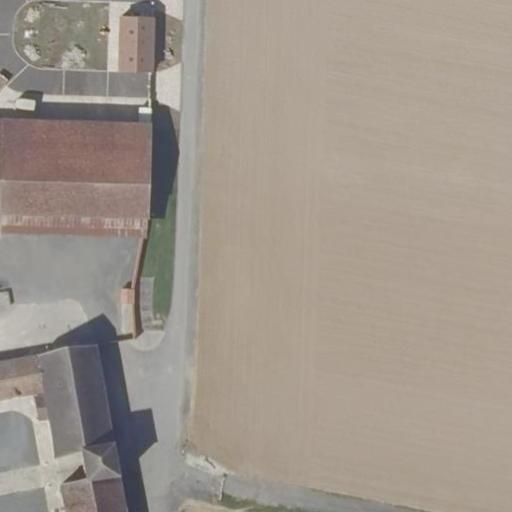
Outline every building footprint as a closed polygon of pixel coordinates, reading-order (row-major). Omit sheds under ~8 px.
[(113,71),(151,72),(153,17),(115,16),(113,71)] [(135,123),(149,123),(149,108),(135,108),(135,123)] [(0,211),(7,212),(9,122),(7,122),(0,122),(0,211)] [(7,212),(146,215),(149,125),(9,122),(7,212)] [(0,306),(9,305),(7,291),(0,292),(0,306)] [(55,461),(80,455),(81,460),(113,454),(94,346),(0,363),(0,400),(32,395),(37,422),(48,421),(55,461)] [(113,454),(81,460),(84,477),(116,472),(113,454)] [(123,511),(116,472),(84,477),(85,481),(59,485),(63,511),(123,511)]
